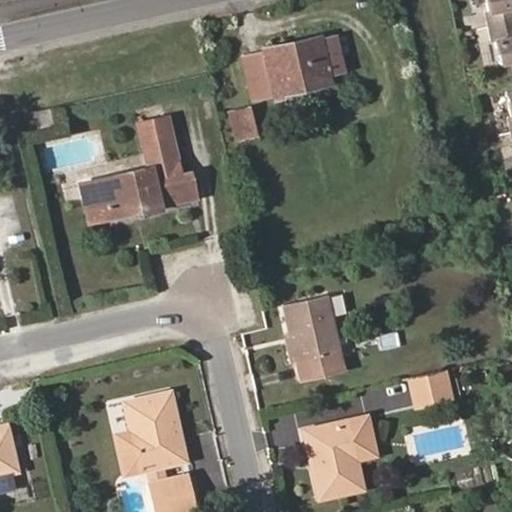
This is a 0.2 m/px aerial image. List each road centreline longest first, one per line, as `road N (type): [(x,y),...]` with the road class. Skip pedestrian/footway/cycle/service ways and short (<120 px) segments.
road 1 (residential): [(0,349),(165,312),(199,323),(223,357),(258,511)]
road 2 (tertiary): [(0,37),(168,0)]
